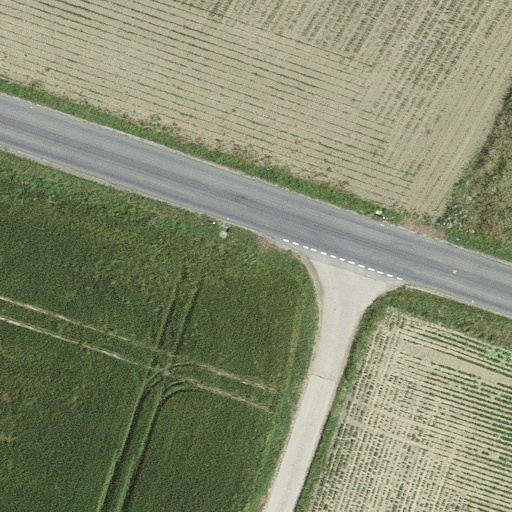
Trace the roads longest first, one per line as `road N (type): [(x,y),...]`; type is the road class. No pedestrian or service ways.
road 1 (tertiary): [(0,123),(511,297)]
road 2 (track): [(282,511),(363,246)]
